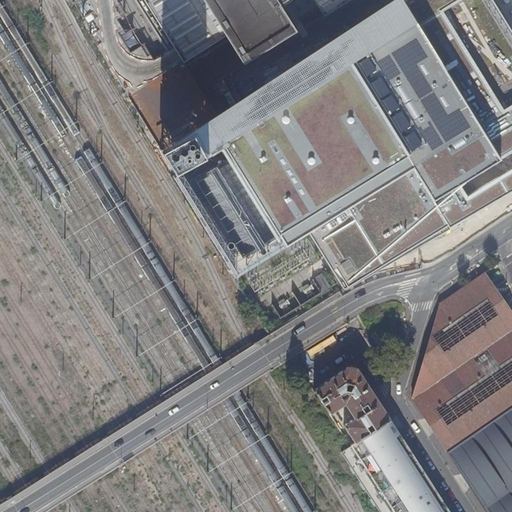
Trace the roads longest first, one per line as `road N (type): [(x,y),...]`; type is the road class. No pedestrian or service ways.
road 1 (secondary): [(15,511),(351,301),(384,286),(425,282)]
road 2 (residential): [(309,374),(355,346),(398,405)]
road 3 (residential): [(398,405),(467,511)]
road 4 (residential): [(425,282),(398,405)]
